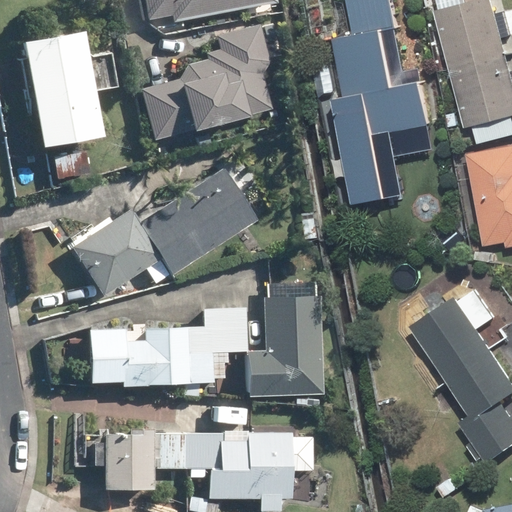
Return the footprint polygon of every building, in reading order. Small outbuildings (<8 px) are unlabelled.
[(145,0),(148,15),(170,11),(171,17),(258,0),(145,0)] [(345,0),(352,34),(333,38),(344,96),(330,99),(348,203),(384,197),(373,134),(428,123),(421,80),(393,85),(382,29),(395,27),(390,0),(345,0)] [(504,57),(489,0),(478,0),(433,12),(448,71),(504,57)] [(204,50),(205,55),(186,60),(177,76),(140,86),(153,135),(279,103),(257,21),(215,32),(219,45),(204,50)] [(38,140),(100,128),(80,23),(18,35),(38,140)] [(463,128),(511,116),(511,84),(504,57),(448,71),(463,128)] [(206,132),(196,135),(198,143),(209,140),(206,132)] [(511,141),(471,150),(489,241),(510,236),(511,243),(511,242),(511,141)] [(83,147),(53,153),(57,174),(86,169),(83,147)] [(170,271),(255,217),(221,165),(137,219),(160,254),(170,271)] [(137,219),(128,204),(70,242),(100,290),(160,254),(137,219)] [(317,239),(314,212),(301,214),(305,240),(317,239)] [(479,249),(478,256),(493,259),(494,252),(479,249)] [(511,409),(504,397),(511,391),(511,371),(458,292),(414,323),(474,410),(462,417),(491,459),(511,444),(511,409)] [(265,348),(246,349),(247,392),(320,390),(316,293),(263,295),(265,348)] [(143,325),(144,338),(123,338),(123,324),(86,326),(88,378),(120,377),(120,383),(210,378),(210,349),(245,349),(243,303),(200,306),(201,322),(143,325)] [(182,393),(196,393),(197,383),(182,382),(182,393)] [(243,407),(207,405),(206,424),(242,425),(243,407)] [(103,433),(102,485),(152,486),(152,465),(184,466),(185,430),(153,429),(153,425),(127,425),(127,433),(103,433)] [(208,466),(207,495),(289,496),(291,429),(245,428),(245,439),(221,438),(222,431),(185,430),(184,466),(189,466),(203,466),(208,466)] [(189,466),(188,475),(203,475),(203,466),(189,466)] [(232,511),(249,511),(251,504),(235,500),(232,511)] [(511,511),(511,501),(488,506),(489,511),(511,511)] [(486,511),(489,509),(476,502),(469,511),(486,511)]
